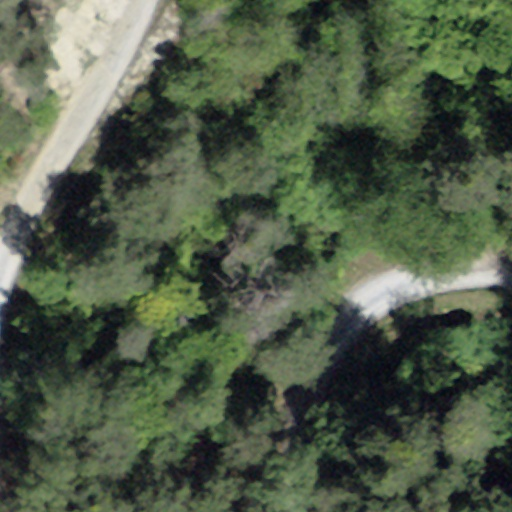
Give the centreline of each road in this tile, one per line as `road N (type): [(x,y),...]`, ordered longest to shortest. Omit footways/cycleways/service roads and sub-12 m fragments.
road 1 (track): [(296,511),(302,388),(344,313),(397,289),(511,272)]
road 2 (track): [(140,0),(0,269)]
